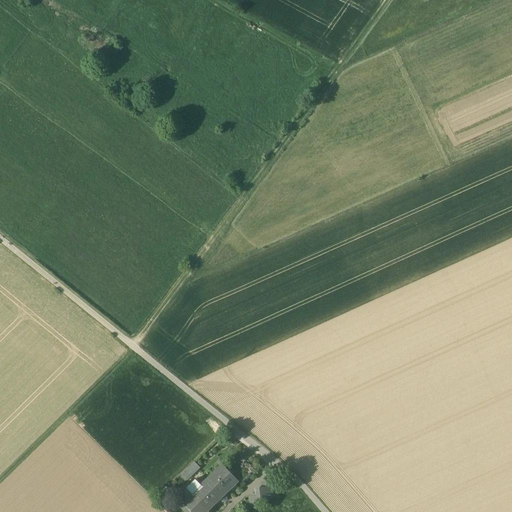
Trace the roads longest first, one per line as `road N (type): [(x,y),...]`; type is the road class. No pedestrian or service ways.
road 1 (track): [(132,344),(388,0)]
road 2 (track): [(0,238),(275,461),(324,511)]
road 3 (track): [(132,344),(0,477)]
